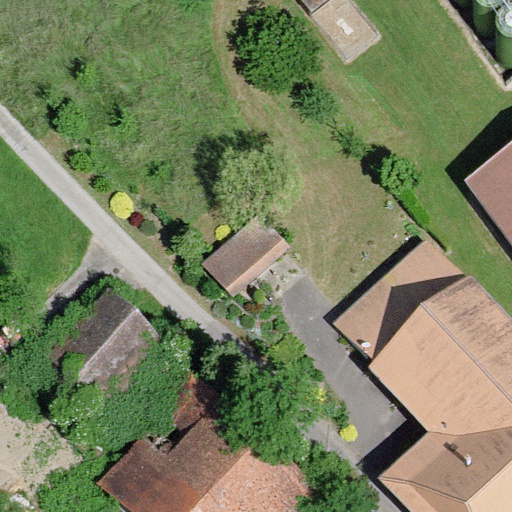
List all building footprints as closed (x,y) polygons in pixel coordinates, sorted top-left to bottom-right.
[(511,145),(454,189),(511,266),(511,145)] [(232,284),(292,234),(268,204),(207,254),(232,284)] [(511,511),(511,329),(461,277),(362,372),(432,444),(388,487),(411,511),(511,511)] [(96,364),(150,314),(121,284),(68,333),(96,364)] [(191,360),(76,475),(113,511),(326,511),(335,503),(191,360)]
